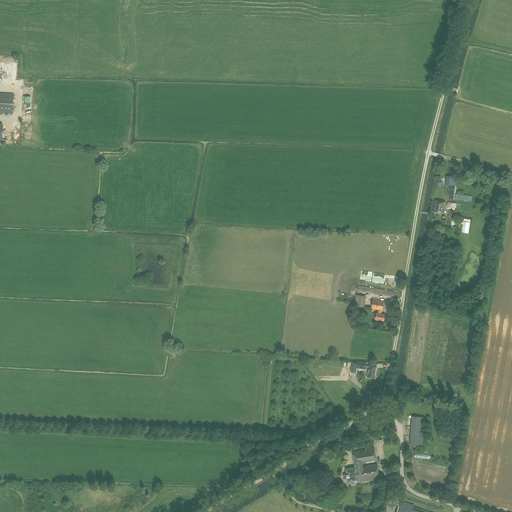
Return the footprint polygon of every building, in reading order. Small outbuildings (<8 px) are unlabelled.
[(0,93),(0,113),(12,114),(13,94),(0,93)] [(445,184),(455,185),(456,186),(457,177),(446,176),(445,184)] [(455,185),(445,184),(444,195),(453,196),(455,185)] [(433,212),(444,213),(446,202),(435,200),(433,212)] [(366,297),(356,295),(354,306),(364,308),(366,297)] [(385,314),(382,314),(382,311),(383,311),(384,301),(373,299),(371,309),(378,310),(377,313),(376,313),(375,319),(384,321),(385,314)] [(365,369),(368,369),(367,377),(374,378),(376,367),(368,366),(366,366),(366,363),(357,361),(356,368),(365,369)] [(424,417),(412,417),(410,446),(422,447),(424,417)] [(368,434),(370,441),(377,439),(375,432),(368,434)] [(354,465),(355,467),(357,467),(359,467),(358,464),(375,462),(376,461),(374,448),(352,452),(355,465),(354,465)] [(359,467),(357,467),(359,482),(380,478),(377,463),(375,464),(359,467)] [(357,467),(355,467),(346,469),(347,474),(344,475),(344,478),(345,479),(347,478),(348,483),(359,482),(357,467)]
